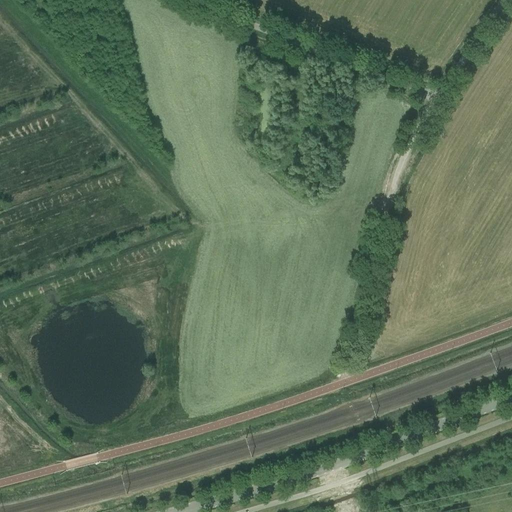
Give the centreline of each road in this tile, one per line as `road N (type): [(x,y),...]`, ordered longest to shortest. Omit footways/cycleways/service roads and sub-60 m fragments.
road 1 (unclassified): [(182,511),(511,398)]
road 2 (unclassified): [(435,91),(190,0)]
road 3 (track): [(391,195),(351,380)]
